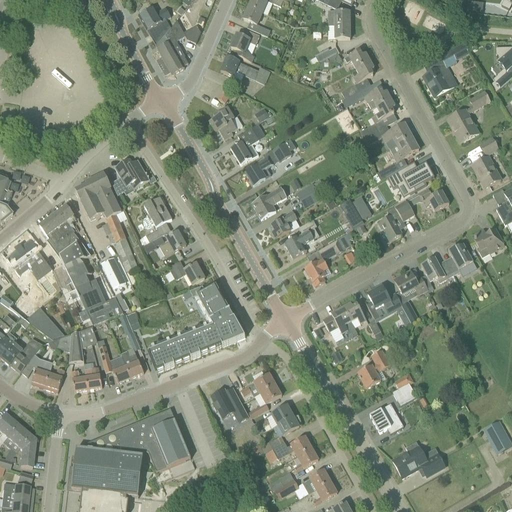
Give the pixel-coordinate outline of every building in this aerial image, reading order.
[(252,0),(249,9),(262,15),(267,3),(260,0),(252,0)] [(268,0),(267,3),(281,9),(283,3),(277,0),(268,0)] [(337,2),(333,0),(324,0),(323,3),(333,8),(337,2)] [(504,1),(501,8),(509,12),(511,6),(511,0),(509,0),(508,3),(504,1)] [(484,4),(478,15),(494,17),(495,6),(484,4)] [(256,27),(262,15),(249,9),(243,22),(250,24),(247,30),(268,39),(270,33),(256,27)] [(156,15),(153,10),(138,18),(155,47),(171,29),(167,22),(171,19),(166,10),(156,15)] [(328,14),(329,28),(350,28),(350,15),(336,15),(336,13),(328,14)] [(177,23),(165,38),(169,45),(157,52),(162,60),(156,63),(165,79),(166,79),(171,76),(172,78),(174,77),(184,71),(183,69),(188,66),(184,59),(185,59),(177,44),(185,39),(187,42),(196,46),(201,35),(197,28),(184,35),(177,23)] [(350,28),(329,28),(329,42),(336,42),(350,41),(350,28)] [(234,57),(252,65),(255,59),(246,55),(250,45),(256,48),(260,38),(247,33),(243,40),(237,37),(231,51),(236,53),(234,57)] [(469,55),(464,45),(437,60),(442,69),(426,78),(426,79),(427,78),(431,84),(427,86),(435,100),(457,87),(447,70),(456,64),(455,62),(469,55)] [(328,61),(328,62),(338,56),(340,56),(336,49),(330,53),(328,50),(310,61),(315,68),(328,61)] [(491,86),(490,87),(496,95),(511,80),(511,49),(496,50),(496,56),(499,60),(497,62),(499,64),(505,71),(497,78),(493,82),(495,83),(491,87),(491,86)] [(359,53),(351,58),(344,62),(348,68),(353,66),(356,71),(370,64),(365,56),(362,58),(359,53)] [(338,56),(328,62),(332,69),(342,63),(338,56)] [(221,74),(230,78),(233,79),(236,74),(244,77),(244,78),(265,87),(270,74),(260,71),(259,73),(227,59),(221,74)] [(370,64),(356,71),(359,77),(354,80),(357,87),(373,78),(370,73),(374,71),(370,64)] [(339,96),(342,103),(359,94),(356,87),(339,96)] [(359,94),(342,103),(345,107),(352,103),(354,107),(365,101),(368,106),(373,103),(377,109),(391,102),(386,94),(383,96),(380,91),(373,95),(369,89),(369,88),(359,94)] [(232,94),(225,90),(218,102),(225,106),(232,94)] [(473,109),(469,112),(471,116),(491,105),(485,94),(470,103),(473,109)] [(395,109),(391,102),(377,109),(380,116),(372,120),(375,126),(360,134),(363,142),(380,133),(387,129),(383,122),(394,116),(391,111),(395,109)] [(3,108),(2,125),(13,125),(13,109),(3,108)] [(216,120),(209,125),(216,136),(212,138),(217,147),(224,143),(233,138),(231,135),(237,132),(242,128),(237,120),(234,122),(233,119),(227,110),(219,115),(218,113),(213,116),(216,120)] [(264,112),(256,116),(261,125),(266,122),(269,120),(264,112)] [(460,147),(469,142),(479,136),(475,128),(472,130),(463,114),(447,123),(460,147)] [(269,120),(266,122),(268,126),(276,122),(273,118),(269,120)] [(383,139),(386,145),(393,141),(397,148),(412,140),(404,127),(396,132),(383,139)] [(241,168),(252,161),(253,162),(259,158),(252,146),(259,142),(252,131),(239,139),(242,144),(231,151),(241,168)] [(380,133),(363,142),(366,149),(383,139),(380,133)] [(412,140),(397,148),(390,152),(397,165),(419,152),(412,140)] [(487,158),(499,151),(493,140),(481,147),(487,158)] [(285,145),(272,153),(279,165),(292,157),(285,145)] [(254,189),(262,183),(266,181),(265,181),(271,177),(267,172),(274,168),(268,158),(259,164),(261,167),(246,176),(254,189)] [(485,191),(503,181),(491,158),(472,168),(485,191)] [(121,182),(112,187),(118,198),(124,195),(123,192),(131,187),(134,192),(141,188),(150,183),(149,181),(149,179),(147,179),(147,177),(147,176),(145,175),(138,163),(133,166),(131,162),(123,166),(115,170),(121,182)] [(414,164),(387,180),(393,191),(397,189),(404,185),(410,197),(427,187),(426,186),(434,181),(428,170),(422,173),(420,170),(418,171),(414,164)] [(381,183),(397,174),(397,173),(393,167),(377,176),(381,183)] [(0,206),(7,209),(12,197),(6,195),(11,184),(6,182),(8,179),(7,179),(7,178),(6,178),(5,178),(0,176),(1,176),(0,175),(0,206)] [(104,177),(89,184),(105,216),(104,217),(106,221),(105,221),(112,236),(116,246),(114,247),(133,287),(136,285),(131,273),(134,272),(138,270),(117,216),(123,214),(109,185),(104,177)] [(320,183),(312,187),(297,196),(301,203),(316,194),(324,190),(320,183)] [(76,193),(75,193),(80,204),(81,204),(90,223),(99,219),(103,217),(104,217),(105,216),(89,184),(88,185),(89,186),(79,191),(80,193),(77,195),(76,193)] [(509,205),(496,212),(505,228),(507,227),(511,235),(511,234),(511,189),(511,190),(503,195),(509,205)] [(267,198),(261,201),(252,206),(261,223),(276,214),(273,208),(287,200),(282,191),(268,199),(267,198)] [(449,207),(442,194),(433,199),(429,193),(419,198),(426,210),(431,207),(435,215),(449,207)] [(316,194),(301,203),(306,211),(321,202),(316,194)] [(156,231),(163,227),(172,222),(160,200),(144,209),(150,219),(143,222),(142,224),(143,226),(144,228),(145,230),(148,231),(154,227),(156,231)] [(361,200),(352,205),(362,222),(371,217),(361,200)] [(340,207),(345,216),(344,217),(353,232),(364,226),(354,210),(349,202),(340,207)] [(334,203),(328,207),(331,212),(333,211),(337,208),(334,203)] [(394,209),(401,221),(403,225),(415,218),(406,203),(394,209)] [(7,209),(0,206),(0,224),(1,226),(13,217),(7,209)] [(62,263),(65,270),(85,261),(91,258),(80,244),(74,235),(75,234),(70,227),(76,223),(66,209),(39,228),(40,228),(50,242),(48,243),(62,263)] [(395,224),(401,221),(394,209),(387,213),(390,219),(378,225),(382,232),(383,231),(390,244),(402,237),(395,224)] [(327,214),(321,218),(324,223),(330,219),(327,214)] [(275,241),(283,236),(291,232),(292,234),(300,230),(296,222),(292,215),(281,221),(281,223),(268,230),(275,241)] [(303,236),(284,246),(293,261),(307,253),(303,247),(315,240),(312,236),(315,234),(317,233),(315,230),(318,229),(314,222),(311,223),(310,224),(300,230),(303,236)] [(364,227),(357,230),(361,236),(367,232),(364,227)] [(139,242),(143,249),(153,244),(161,239),(157,233),(139,242)] [(503,249),(500,242),(495,234),(486,239),(483,233),(474,238),(475,241),(474,242),(480,253),(478,254),(482,261),(503,249)] [(186,248),(178,234),(166,241),(168,245),(160,250),(165,260),(186,248)] [(112,236),(108,238),(111,246),(114,247),(116,246),(112,236)] [(346,238),(337,243),(318,254),(322,261),(334,254),(336,257),(352,248),(346,238)] [(164,245),(161,239),(153,244),(156,249),(164,245)] [(17,252),(8,259),(21,278),(35,267),(42,277),(51,270),(31,241),(22,248),(21,247),(16,250),(17,252)] [(453,263),(447,266),(453,278),(460,274),(460,273),(474,266),(464,247),(457,251),(455,249),(448,253),(453,263)] [(362,250),(355,254),(359,260),(366,256),(362,250)] [(468,255),(469,256),(472,261),(477,258),(473,252),(468,255)] [(153,268),(161,264),(155,253),(147,257),(153,268)] [(353,255),(346,257),(348,266),(356,264),(353,255)] [(440,285),(453,278),(447,266),(441,270),(435,260),(420,268),(430,286),(438,282),(440,285)] [(65,270),(92,328),(93,328),(123,316),(122,314),(117,305),(116,301),(114,302),(103,280),(93,284),(90,277),(92,276),(85,261),(65,270)] [(126,285),(118,270),(114,261),(102,267),(106,276),(110,284),(111,283),(114,291),(126,285)] [(317,264),(305,271),(306,273),(305,273),(308,278),(309,278),(315,289),(325,284),(323,280),(331,276),(323,263),(318,266),(317,264)] [(180,264),(169,270),(176,283),(186,278),(192,288),(205,281),(196,266),(185,273),(180,264)] [(5,274),(0,277),(0,278),(12,293),(18,288),(5,274)] [(410,274),(394,282),(399,291),(401,294),(395,297),(397,300),(401,308),(405,306),(409,304),(405,296),(415,291),(419,297),(427,292),(425,288),(420,279),(415,282),(410,274)] [(41,304),(50,297),(36,280),(27,288),(41,304)] [(151,354),(148,355),(156,374),(156,375),(165,372),(175,368),(191,361),(191,362),(201,358),(200,358),(222,349),(229,347),(245,340),(234,321),(230,313),(230,312),(229,312),(215,288),(205,293),(203,289),(194,292),(195,292),(190,294),(193,300),(196,298),(197,301),(213,329),(151,354)] [(401,308),(397,300),(395,297),(388,300),(382,289),(368,297),(372,305),(367,307),(371,314),(384,307),(389,315),(401,308)] [(165,292),(162,293),(166,303),(174,300),(171,295),(167,298),(165,292)] [(137,311),(141,309),(136,298),(131,300),(137,311)] [(0,304),(13,314),(17,308),(4,299),(0,304)] [(123,302),(117,305),(122,314),(128,311),(123,302)] [(351,306),(343,310),(351,325),(358,321),(361,326),(366,323),(358,307),(353,310),(351,306)] [(418,323),(409,306),(402,309),(409,321),(412,327),(418,323)] [(435,307),(429,310),(432,315),(437,312),(435,307)] [(39,310),(25,323),(30,326),(53,343),(61,341),(65,340),(39,310)] [(323,323),(330,335),(338,330),(342,336),(354,330),(351,325),(343,310),(336,315),(336,316),(323,323)] [(130,324),(137,321),(135,315),(128,318),(130,324)] [(140,352),(125,318),(119,320),(126,338),(127,337),(133,351),(134,354),(140,352)] [(26,331),(30,326),(25,323),(21,320),(18,325),(26,331)] [(118,330),(115,322),(109,324),(112,332),(118,330)] [(0,323),(0,346),(10,334),(13,330),(0,323)] [(375,337),(381,334),(375,323),(369,326),(375,337)] [(81,333),(83,351),(97,345),(93,330),(93,328),(92,328),(81,333)] [(81,333),(72,336),(69,366),(84,364),(81,333)] [(0,360),(1,361),(14,345),(7,339),(11,334),(10,334),(0,346),(0,360)] [(61,341),(60,345),(70,348),(71,338),(65,340),(61,341)] [(29,365),(33,361),(43,347),(32,342),(23,353),(14,345),(1,361),(10,368),(20,376),(21,375),(27,368),(29,365)] [(366,392),(375,387),(381,383),(385,381),(381,372),(391,367),(383,352),(373,358),(377,366),(373,368),(358,376),(366,392)] [(338,353),(331,357),(335,366),(343,362),(338,353)] [(126,369),(131,381),(144,376),(136,357),(130,359),(127,354),(121,357),(122,358),(124,362),(123,362),(126,369)] [(108,357),(101,359),(106,375),(113,374),(114,377),(118,386),(131,381),(126,369),(123,362),(124,362),(122,358),(110,363),(108,357)] [(28,380),(34,370),(29,365),(27,368),(21,375),(28,380)] [(31,387),(45,391),(49,376),(43,374),(45,367),(38,365),(31,387)] [(91,371),(85,372),(86,379),(88,393),(102,390),(99,370),(91,371)] [(49,376),(45,391),(58,396),(65,373),(58,371),(56,378),(49,376)] [(79,373),(71,374),(73,385),(75,395),(88,393),(86,379),(80,380),(79,373)] [(409,385),(411,387),(414,385),(409,376),(395,384),(399,391),(409,385)] [(244,399),(251,394),(254,400),(260,396),(276,387),(270,377),(248,389),(241,393),(244,399)] [(399,391),(393,394),(400,408),(417,400),(409,385),(399,391)] [(276,387),(260,396),(265,406),(266,407),(273,403),(282,398),(276,387)] [(174,396),(177,407),(191,402),(187,392),(174,396)] [(213,399),(211,400),(214,405),(212,406),(216,412),(217,412),(222,421),(233,416),(238,425),(248,420),(237,399),(230,402),(225,393),(219,396),(218,395),(212,397),(213,399)] [(424,399),(419,402),(423,409),(428,407),(424,399)] [(265,406),(248,416),(252,421),(268,412),(266,407),(265,406)] [(391,406),(370,418),(380,436),(387,431),(390,437),(404,429),(391,406)] [(279,413),(271,417),(272,417),(274,423),(277,428),(293,419),(287,408),(279,413)] [(148,455),(156,475),(191,461),(170,412),(118,433),(115,455),(77,450),(76,458),(74,458),(73,470),(74,470),(72,492),(82,494),(80,511),(127,511),(129,503),(126,503),(127,499),(138,500),(144,455),(148,455)] [(0,437),(1,436),(7,440),(17,427),(12,423),(12,421),(8,417),(6,417),(4,416),(0,421),(0,437)] [(293,419),(277,428),(283,438),(299,429),(293,419)] [(265,420),(258,424),(262,430),(269,426),(266,421),(265,420)] [(499,456),(511,448),(511,447),(499,424),(486,431),(499,456)] [(30,439),(30,438),(29,437),(29,435),(25,431),(23,432),(17,427),(7,440),(2,445),(6,448),(15,456),(20,451),(30,439)] [(34,442),(30,439),(20,451),(22,453),(20,469),(32,471),(35,442),(34,442)] [(281,439),(266,447),(269,454),(285,445),(281,439)] [(285,445),(269,454),(273,452),(279,462),(294,453),(298,459),(312,451),(305,440),(287,450),(285,445)] [(418,471),(421,469),(427,480),(445,470),(439,459),(428,465),(416,445),(405,451),(408,455),(393,463),(402,481),(418,472),(418,471)] [(257,460),(264,455),(259,447),(252,452),(257,460)] [(296,475),(310,468),(318,463),(312,451),(298,459),(302,466),(294,471),(296,475)] [(12,465),(0,461),(0,468),(4,470),(10,472),(12,465)] [(302,485),(309,497),(331,485),(324,473),(302,485)] [(13,502),(32,505),(33,491),(30,491),(30,490),(28,490),(29,486),(30,487),(33,479),(20,475),(18,483),(20,484),(19,489),(15,488),(16,488),(4,486),(2,501),(13,502)] [(285,478),(279,481),(283,489),(289,486),(285,478)] [(275,494),(279,502),(299,491),(294,484),(275,494)] [(331,485),(309,497),(316,493),(320,500),(313,504),(315,508),(337,496),(331,485)] [(2,501),(0,511),(31,511),(32,505),(13,502),(2,501)]
